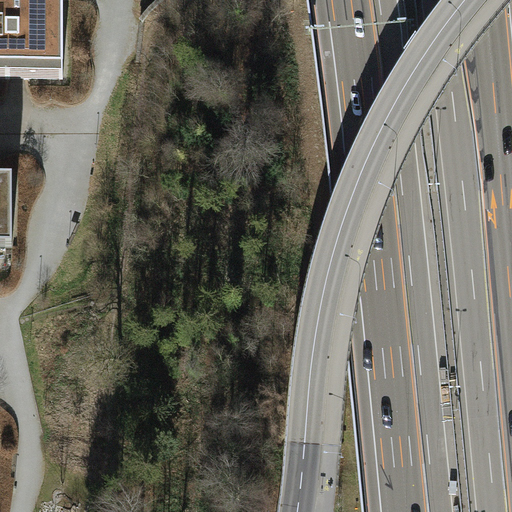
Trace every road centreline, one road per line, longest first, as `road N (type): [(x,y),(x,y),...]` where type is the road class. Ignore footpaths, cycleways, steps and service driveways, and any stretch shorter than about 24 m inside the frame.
road 1 (secondary): [(297,511),(309,378),(337,238),(393,106),(464,0)]
road 2 (motorway): [(361,0),(417,511)]
road 3 (motorway): [(511,477),(442,0)]
road 4 (motorway): [(511,471),(484,0)]
